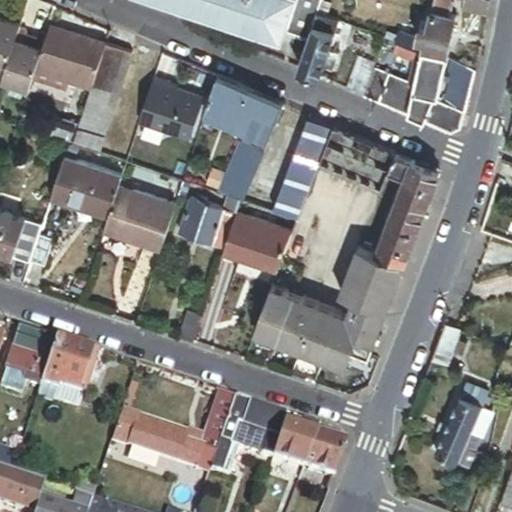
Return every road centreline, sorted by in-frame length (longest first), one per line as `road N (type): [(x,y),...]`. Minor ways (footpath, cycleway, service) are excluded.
road 1 (residential): [(107,0),(478,162)]
road 2 (residential): [(0,297),(383,424)]
road 3 (tertiary): [(383,424),(478,162)]
road 4 (tertiary): [(478,162),(511,28)]
